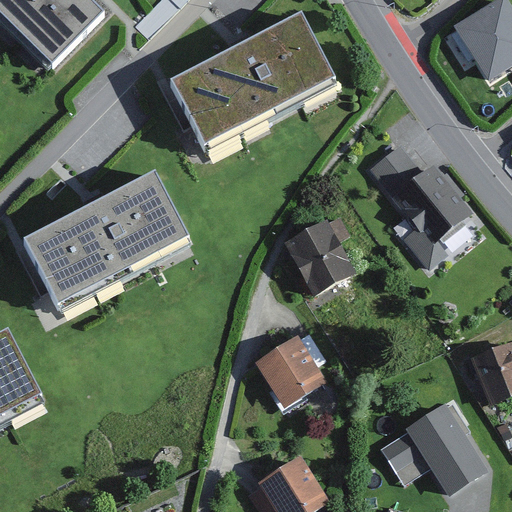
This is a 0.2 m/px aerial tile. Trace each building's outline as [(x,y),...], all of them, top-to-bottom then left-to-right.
[(84,0),(0,0),(0,21),(53,74),(105,21),(84,0)] [(511,22),(503,9),(461,37),(492,85),(511,71),(511,22)] [(300,25),(165,96),(201,164),(336,94),(300,25)] [(401,150),(367,177),(413,235),(399,245),(428,282),(450,264),(438,249),(471,223),(435,177),(427,183),(401,150)] [(155,183),(24,253),(58,317),(189,248),(155,183)] [(327,232),(285,255),(311,303),(353,280),(327,232)] [(7,341),(0,344),(0,427),(42,405),(7,341)] [(296,346),(252,374),(280,419),(325,392),(296,346)] [(511,352),(511,350),(470,364),(487,413),(511,404),(511,352)] [(447,417),(372,462),(386,485),(418,465),(445,510),(479,489),(450,442),(459,436),(447,417)] [(299,461),(245,497),(255,511),(326,511),(331,509),(299,461)]
